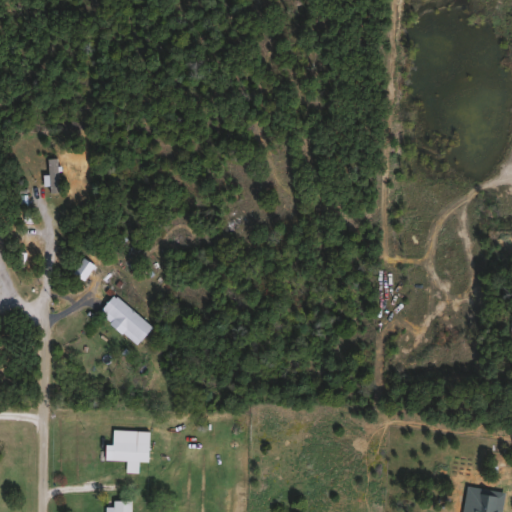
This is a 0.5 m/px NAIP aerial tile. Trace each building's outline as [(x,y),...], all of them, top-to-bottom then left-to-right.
[(30,177),(28,159),(61,156),(62,174),(30,177)] [(33,222),(30,270),(17,269),(20,222),(33,222)] [(103,310),(116,296),(146,325),(132,338),(103,310)] [(102,441),(146,441),(145,460),(136,460),(136,471),(124,471),(124,459),(102,459),(102,441)] [(129,511),(110,511),(110,499),(129,499),(129,511)]
